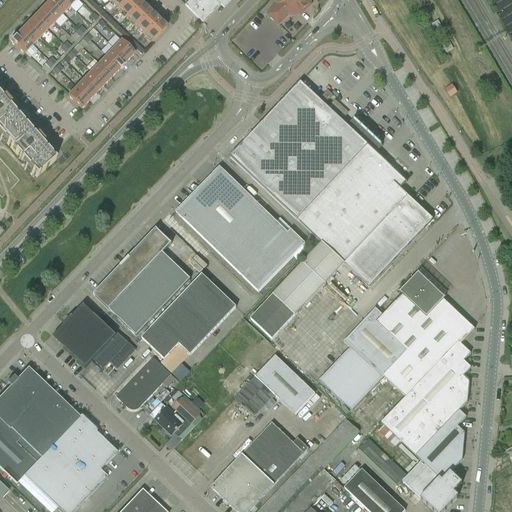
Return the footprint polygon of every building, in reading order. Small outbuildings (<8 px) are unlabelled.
[(62,15),(70,7),(61,0),(50,0),(48,2),(62,15)] [(109,0),(108,1),(110,3),(112,4),(112,5),(113,6),(117,9),(117,10),(126,0),(109,0)] [(126,18),(140,4),(139,3),(135,0),(126,0),(117,10),(119,11),(121,13),(120,13),(122,14),(126,17),(125,18),(126,18)] [(218,0),(190,0),(185,6),(202,23),(221,3),(218,0)] [(213,0),(221,7),(224,10),(232,0),(213,0)] [(273,11),(269,15),(279,25),(289,15),(302,15),(311,5),(310,0),(278,0),(279,6),(277,6),(273,9),(273,11)] [(511,0),(490,0),(489,1),(511,39),(511,0)] [(55,23),(62,15),(48,2),(41,10),(55,23)] [(135,27),(149,12),(148,11),(148,12),(144,8),(143,7),(141,5),(140,4),(126,18),(127,19),(129,21),(130,22),(131,22),(134,26),(135,27)] [(92,8),(97,13),(100,10),(95,5),(92,8)] [(47,31),(55,23),(41,10),(33,18),(47,31)] [(143,35),(157,20),(156,20),(153,16),(152,15),(150,14),(150,13),(149,12),(135,27),(136,28),(138,29),(139,31),(139,30),(143,34),(143,35)] [(100,16),(106,22),(109,19),(103,13),(100,16)] [(40,39),(47,31),(33,18),(26,26),(40,39)] [(157,20),(143,35),(145,36),(147,37),(146,38),(148,39),(151,42),(152,43),(155,41),(154,41),(156,40),(158,38),(157,38),(159,36),(159,37),(162,33),(163,31),(164,32),(166,29),(165,28),(161,25),(162,24),(160,23),(158,22),(159,22),(157,20)] [(112,21),(109,25),(115,30),(118,27),(112,21)] [(18,33),(32,47),(40,39),(26,26),(18,33)] [(118,33),(123,38),(126,35),(121,30),(118,33)] [(32,47),(18,33),(11,42),(25,55),(32,47)] [(126,41),(132,46),(135,43),(129,38),(126,41)] [(113,49),(127,62),(135,54),(121,41),(113,49)] [(138,46),(135,49),(141,55),(144,52),(138,46)] [(106,57),(119,70),(127,62),(113,49),(106,57)] [(119,70),(106,57),(98,65),(112,78),(119,70)] [(91,73),(104,86),(112,78),(98,65),(91,73)] [(441,69),(435,73),(446,90),(445,90),(450,98),(457,93),(441,69)] [(83,80),(97,94),(104,86),(91,73),(83,80)] [(97,94),(83,80),(76,88),(89,101),(97,94)] [(300,223),(371,148),(325,105),(333,96),(328,92),(320,101),(301,83),(231,158),(300,223)] [(89,101),(76,88),(68,96),(82,109),(89,101)] [(0,136),(3,140),(22,123),(7,106),(9,104),(4,98),(2,100),(0,98),(0,136)] [(37,140),(22,123),(3,140),(36,178),(55,161),(42,146),(44,144),(39,138),(37,140)] [(371,148),(300,223),(322,244),(251,320),(272,341),(345,265),(369,289),(433,221),(400,190),(407,183),(371,148)] [(220,168),(176,213),(259,294),(306,245),(289,228),(290,228),(281,219),(277,223),(220,168)] [(158,232),(156,230),(94,296),(136,337),(190,280),(163,254),(172,245),(158,232)] [(446,298),(449,295),(423,270),(420,273),(446,298)] [(375,310),(347,340),(344,344),(350,350),(320,382),(352,412),(382,380),(384,378),(406,399),(461,345),(475,331),(443,300),(445,298),(444,298),(420,273),(419,272),(400,292),(401,293),(400,293),(403,295),(396,302),(383,317),(375,310)] [(151,330),(142,339),(165,361),(179,346),(190,356),(191,356),(237,308),(203,276),(150,330),(151,330)] [(84,305),(53,338),(63,348),(85,369),(92,362),(102,372),(110,364),(112,366),(117,371),(136,351),(119,334),(118,333),(116,336),(94,315),(84,305)] [(461,345),(406,399),(381,424),(415,457),(459,411),(459,412),(468,403),(470,383),(463,377),(471,369),(464,362),(471,355),(461,345)] [(255,377),(234,399),(249,413),(255,418),(264,407),(269,411),(276,404),(272,400),(275,397),(295,416),(315,395),(276,357),(256,378),(255,377)] [(154,359),(116,398),(129,410),(131,411),(132,411),(133,411),(135,411),(137,411),(138,410),(139,409),(172,376),(154,359)] [(11,387),(0,398),(0,427),(38,463),(79,419),(28,370),(17,381),(14,377),(7,384),(11,387)] [(176,389),(170,396),(175,401),(181,394),(176,389)] [(161,404),(150,416),(154,420),(171,437),(174,434),(178,438),(190,425),(191,426),(200,417),(199,415),(201,412),(185,397),(182,400),(181,399),(172,408),(185,420),(181,425),(173,417),(175,415),(167,408),(166,409),(161,404)] [(459,411),(415,457),(421,463),(433,474),(442,482),(451,474),(462,461),(465,434),(458,427),(466,418),(459,412),(459,411)] [(38,463),(17,485),(45,511),(73,511),(105,479),(100,475),(118,456),(79,419),(38,463)] [(346,421),(259,511),(283,511),(359,433),(346,421)] [(271,424),(211,488),(225,501),(223,504),(227,508),(230,506),(236,511),(249,511),(304,455),(303,454),(307,450),(298,440),(293,444),(271,424)] [(38,463),(0,427),(0,468),(17,485),(38,463)] [(369,440),(357,453),(395,489),(407,476),(369,440)] [(427,481),(433,474),(421,463),(402,483),(421,500),(433,487),(427,481)] [(362,471),(344,489),(368,511),(405,511),(362,471)] [(442,482),(433,474),(427,481),(433,487),(421,500),(433,511),(445,511),(458,498),(459,498),(454,494),(462,485),(462,484),(451,474),(442,482)] [(0,501),(9,493),(0,484),(0,501)] [(163,511),(142,491),(122,511),(163,511)]
